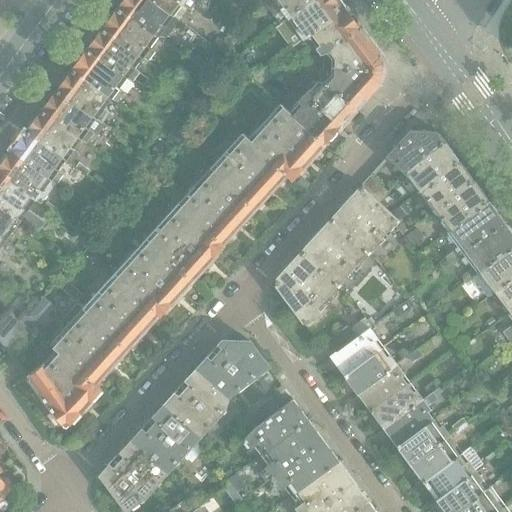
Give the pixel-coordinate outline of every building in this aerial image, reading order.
[(175,17),(151,0),(122,0),(118,5),(159,35),(164,39),(179,20),(175,17)] [(151,0),(175,17),(183,5),(190,11),(197,2),(194,0),(151,0)] [(250,0),(256,8),(264,3),(268,0),(250,0)] [(268,0),(264,3),(280,25),(287,20),(313,0),(268,0)] [(280,25),(276,28),(291,48),(309,35),(346,8),(339,0),(313,0),(287,20),(280,25)] [(159,35),(118,5),(114,10),(111,11),(107,16),(108,20),(103,26),(143,56),(147,60),(155,50),(150,46),(159,35)] [(381,55),(346,8),(309,35),(321,51),(329,49),(336,58),(335,67),(373,69),(373,63),(377,63),(380,60),(381,55)] [(143,56),(103,26),(99,31),(96,32),(92,37),(92,40),(87,48),(127,77),(131,80),(139,70),(135,67),(143,56)] [(127,77),(87,48),(84,52),(80,53),(77,57),(77,61),(73,67),(71,68),(112,98),(116,100),(122,91),(119,88),(127,77)] [(277,58),(271,63),(271,67),(281,64),(277,58)] [(230,87),(245,70),(239,65),(224,82),(230,87)] [(339,127),(380,83),(380,77),(377,75),(373,74),(373,69),(335,67),(334,77),(327,85),(321,83),(313,92),(309,89),(303,95),(339,127)] [(112,98),(71,68),(69,72),(66,72),(61,78),(62,81),(56,89),(97,118),(101,121),(108,111),(104,108),(112,98)] [(255,76),(248,71),(246,74),(252,79),(255,76)] [(97,118),(56,89),(54,92),(51,93),(46,99),(47,102),(41,109),(82,138),(85,141),(93,131),(89,128),(97,118)] [(292,180),(339,127),(303,95),(297,102),(300,105),(291,115),(280,106),(274,113),(270,110),(264,112),(257,120),(256,126),(259,129),(249,140),(286,174),(292,180)] [(226,116),(235,106),(227,99),(218,109),(226,116)] [(82,138),(41,109),(38,113),(35,113),(31,119),(32,122),(26,130),(66,159),(70,162),(77,152),(73,150),(82,138)] [(66,159),(26,130),(23,133),(20,134),(16,139),(16,143),(11,150),(51,180),(54,183),(61,173),(58,171),(66,159)] [(421,154),(426,149),(431,151),(442,143),(443,139),(439,133),(411,132),(389,155),(405,169),(405,170),(420,159),(421,154)] [(200,137),(191,147),(199,154),(208,144),(200,137)] [(223,243),(286,174),(249,140),(247,142),(243,138),(213,171),(181,206),(223,243)] [(447,169),(456,162),(458,159),(453,152),(450,153),(442,143),(431,151),(426,149),(421,154),(420,159),(405,170),(419,190),(435,178),(436,172),(441,168),(447,169)] [(51,180),(11,150),(8,154),(5,154),(0,160),(1,163),(0,164),(0,173),(36,199),(40,202),(47,193),(43,191),(51,180)] [(462,188),(472,182),(471,181),(472,178),(467,172),(464,172),(456,162),(447,169),(441,168),(436,172),(435,178),(419,190),(434,210),(451,197),(451,191),(457,187),(462,188)] [(89,170),(79,163),(75,167),(86,175),(89,170)] [(160,186),(172,174),(164,167),(152,178),(160,186)] [(36,199),(0,173),(0,204),(21,220),(38,232),(46,222),(29,210),(36,199)] [(374,200),(386,190),(370,176),(360,188),(374,200)] [(449,229),(486,201),(485,200),(486,197),(482,191),(478,191),(472,182),(462,188),(457,187),(451,191),(451,197),(434,210),(449,229)] [(399,222),(390,214),(379,204),(374,200),(360,188),(330,221),(370,255),(371,254),(367,251),(376,241),(380,244),(390,233),(386,230),(393,223),(402,234),(407,230),(400,222),(399,222)] [(57,209),(47,201),(44,205),(54,213),(57,209)] [(465,251),(502,223),(498,217),(496,215),(497,211),(493,205),(489,205),(487,202),(486,201),(449,229),(465,251)] [(21,220),(0,204),(0,235),(6,240),(10,243),(17,233),(13,231),(21,220)] [(128,221),(137,211),(130,204),(120,214),(128,221)] [(160,315),(224,245),(223,243),(181,206),(118,276),(158,314),(160,315)] [(370,255),(330,221),(302,251),(339,285),(341,287),(344,284),(341,280),(347,273),(350,277),(362,264),(359,261),(364,254),(368,257),(370,255)] [(480,271),(511,247),(511,236),(511,235),(511,231),(508,226),(504,225),(502,223),(465,251),(480,271)] [(27,248),(17,242),(14,246),(24,253),(27,248)] [(496,292),(511,280),(511,247),(480,271),(496,292)] [(448,263),(458,255),(454,250),(444,258),(448,263)] [(330,295),(339,285),(302,251),(275,281),(306,323),(321,312),(320,309),(332,296),(330,295)] [(10,272),(2,263),(0,264),(0,269),(5,276),(10,272)] [(465,282),(475,274),(471,270),(461,278),(465,282)] [(95,383),(158,314),(118,276),(85,312),(53,347),(59,353),(60,352),(95,383)] [(510,312),(511,310),(511,280),(496,292),(510,312)] [(397,318),(413,305),(408,299),(392,311),(397,318)] [(38,327),(47,318),(34,305),(19,320),(30,331),(32,329),(31,327),(34,324),(38,327)] [(435,306),(428,312),(437,322),(443,317),(435,306)] [(511,343),(511,342),(511,310),(510,312),(511,313),(511,324),(502,332),(511,343)] [(0,340),(1,341),(19,320),(11,313),(0,324),(0,340)] [(496,321),(492,316),(486,321),(489,326),(496,321)] [(10,353),(25,336),(25,335),(30,331),(19,320),(1,341),(10,353)] [(337,352),(367,330),(370,328),(364,320),(349,331),(347,329),(329,342),(337,352)] [(345,375),(380,348),(367,330),(337,352),(332,356),(345,373),(344,374),(345,375)] [(228,396),(268,366),(250,341),(222,340),(220,342),(205,358),(205,359),(196,369),(228,396)] [(407,356),(412,352),(407,344),(397,352),(402,359),(407,356)] [(359,392),(394,366),(380,348),(345,375),(346,376),(347,376),(359,392)] [(412,363),(422,355),(417,348),(412,352),(407,356),(412,363)] [(101,389),(95,383),(60,352),(59,353),(44,370),(40,366),(26,376),(61,423),(70,423),(101,389)] [(371,410),(408,384),(394,366),(359,392),(371,408),(370,409),(371,410)] [(225,407),(227,400),(228,396),(196,369),(188,378),(187,377),(172,394),(173,395),(164,404),(199,436),(225,407)] [(429,395),(432,392),(439,387),(434,380),(424,388),(429,395)] [(385,427),(420,401),(408,384),(371,410),(372,412),(373,411),(385,427)] [(435,397),(443,392),(439,387),(432,392),(435,397)] [(255,426),(279,410),(271,399),(247,415),(255,426)] [(262,453),(308,420),(301,411),(297,410),(290,401),(279,410),(255,426),(244,438),(251,448),(255,445),(262,453)] [(398,447),(399,446),(435,421),(420,401),(385,427),(397,444),(396,444),(398,447)] [(208,444),(199,436),(164,404),(155,414),(155,413),(139,430),(140,431),(132,439),(167,471),(182,454),(192,463),(208,444)] [(454,431),(466,423),(463,418),(451,427),(454,431)] [(273,477),(321,442),(314,433),(315,429),(308,420),(262,453),(270,464),(266,467),(273,477)] [(411,463),(446,436),(435,421),(399,446),(411,463)] [(458,436),(469,427),(466,423),(454,431),(458,436)] [(423,481),(460,455),(446,436),(411,463),(423,479),(422,480),(423,481)] [(149,491),(167,471),(132,439),(123,450),(122,449),(107,466),(108,466),(100,475),(126,509),(149,491)] [(291,494),(337,459),(332,451),(327,451),(321,442),(273,477),(282,489),(286,486),(291,494)] [(231,453),(220,444),(214,450),(225,460),(231,453)] [(437,498),(473,472),(483,464),(471,447),(460,455),(423,481),(424,482),(425,482),(437,498)] [(225,460),(214,450),(209,456),(219,466),(224,460),(225,460)] [(487,461),(496,454),(493,451),(485,458),(487,461)] [(298,511),(309,511),(350,482),(344,474),(345,469),(337,459),(291,494),(299,505),(296,507),(298,511)] [(456,511),(483,491),(486,489),(473,472),(437,498),(447,511),(456,511)] [(0,499),(10,489),(9,487),(10,483),(9,480),(5,478),(1,478),(0,475),(0,499)] [(353,511),(368,501),(362,492),(357,491),(350,482),(309,511),(353,511)] [(238,493),(229,483),(222,489),(230,499),(238,493)] [(496,511),(498,511),(483,491),(456,511),(496,511)] [(374,511),(375,510),(368,501),(353,511),(374,511)] [(191,511),(184,502),(170,511),(191,511)]
